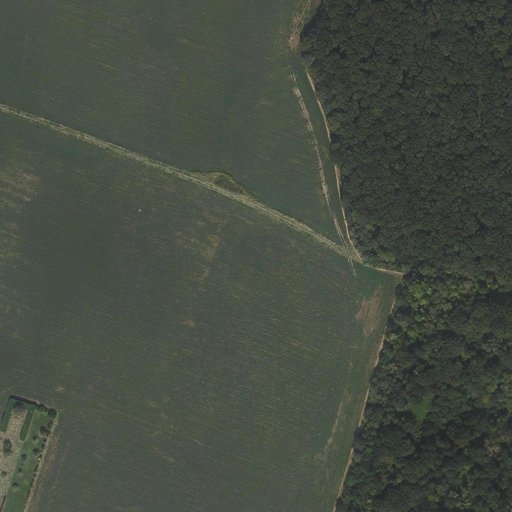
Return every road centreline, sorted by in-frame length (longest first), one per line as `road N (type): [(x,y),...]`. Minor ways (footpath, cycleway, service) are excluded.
road 1 (track): [(387,270),(206,184),(0,109)]
road 2 (track): [(337,511),(400,272)]
